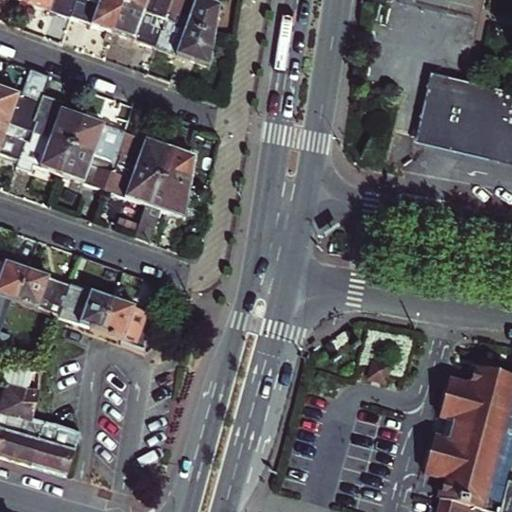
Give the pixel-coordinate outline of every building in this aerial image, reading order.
[(29,0),(28,5),(70,20),(76,0),(29,0)] [(112,35),(122,7),(104,0),(76,0),(70,20),(112,35)] [(168,14),(172,0),(124,0),(122,7),(168,23),(169,19),(164,17),(165,13),(168,14)] [(168,23),(213,39),(218,8),(194,0),(172,0),(168,14),(165,13),(164,17),(169,19),(168,23)] [(167,27),(168,23),(122,7),(112,35),(155,51),(162,30),(159,29),(161,25),(167,27)] [(208,70),(213,39),(168,23),(167,27),(161,25),(159,29),(162,30),(155,51),(208,70)] [(49,79),(30,72),(21,98),(0,90),(0,123),(26,133),(27,129),(33,131),(35,127),(32,125),(42,98),(49,79)] [(425,139),(423,145),(511,166),(511,94),(439,77),(425,139)] [(26,133),(72,149),(82,120),(60,112),(63,105),(42,98),(32,125),(35,127),(33,131),(27,129),(26,133)] [(72,149),(111,163),(113,159),(118,161),(120,157),(116,156),(124,135),(82,120),(72,149)] [(0,155),(18,162),(25,143),(29,144),(30,140),(24,138),(26,133),(0,123),(0,155)] [(18,162),(16,170),(30,175),(33,168),(61,178),(72,149),(26,133),(24,138),(30,140),(29,144),(25,143),(18,162)] [(111,163),(156,180),(166,150),(124,135),(116,156),(120,157),(118,161),(113,159),(111,163)] [(156,180),(189,192),(194,160),(174,154),(176,150),(177,148),(168,145),(166,150),(156,180)] [(109,169),(111,163),(72,149),(61,178),(103,193),(110,174),(113,175),(115,170),(109,169)] [(195,156),(176,150),(174,154),(194,160),(195,156)] [(110,174),(103,193),(146,208),(156,180),(111,163),(109,169),(115,170),(113,175),(110,174)] [(189,192),(156,180),(146,208),(135,239),(151,244),(161,214),(184,222),(189,192)] [(0,297),(11,302),(15,303),(27,273),(0,263),(0,297)] [(37,311),(37,312),(58,319),(61,309),(65,310),(66,306),(60,303),(61,299),(65,300),(69,289),(27,273),(15,303),(37,311)] [(61,309),(58,319),(72,324),(101,334),(111,305),(69,289),(65,300),(61,299),(60,303),(66,306),(65,310),(61,309)] [(0,297),(0,330),(11,302),(0,297)] [(111,305),(101,334),(149,353),(154,320),(111,305)] [(367,364),(362,380),(378,385),(383,369),(367,364)] [(29,395),(35,373),(11,370),(10,374),(5,389),(0,407),(0,416),(7,419),(4,428),(0,444),(0,458),(31,468),(44,426),(31,424),(39,395),(32,396),(29,395)] [(484,502),(490,480),(508,417),(511,402),(511,382),(470,372),(469,376),(465,391),(458,390),(442,385),(433,417),(439,419),(436,431),(432,443),(426,441),(417,474),(439,480),(435,493),(433,502),(437,503),(448,506),(474,511),(481,511),(483,506),(484,502)] [(511,402),(508,417),(490,480),(484,502),(493,504),(504,507),(510,484),(511,484),(511,481),(511,402)] [(66,478),(78,437),(71,436),(49,427),(44,426),(31,468),(66,478)] [(446,511),(448,506),(437,503),(434,511),(446,511)]
